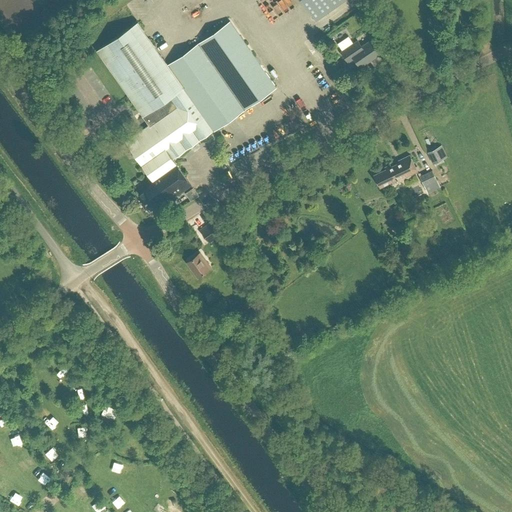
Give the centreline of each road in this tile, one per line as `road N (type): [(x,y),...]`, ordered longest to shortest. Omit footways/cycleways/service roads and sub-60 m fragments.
road 1 (tertiary): [(134,240),(511,48)]
road 2 (tertiary): [(328,511),(134,240)]
road 3 (track): [(253,511),(89,286),(77,281)]
road 4 (tertiary): [(134,240),(0,63)]
road 5 (unclassified): [(77,281),(0,174)]
